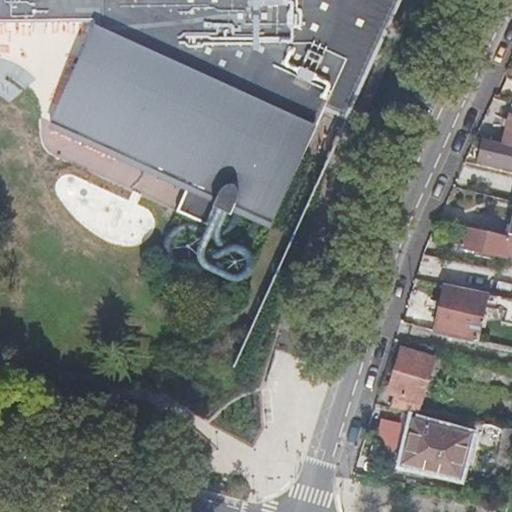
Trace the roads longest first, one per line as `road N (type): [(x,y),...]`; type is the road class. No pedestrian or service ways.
road 1 (tertiary): [(309,511),(511,5)]
road 2 (residential): [(0,506),(220,511)]
